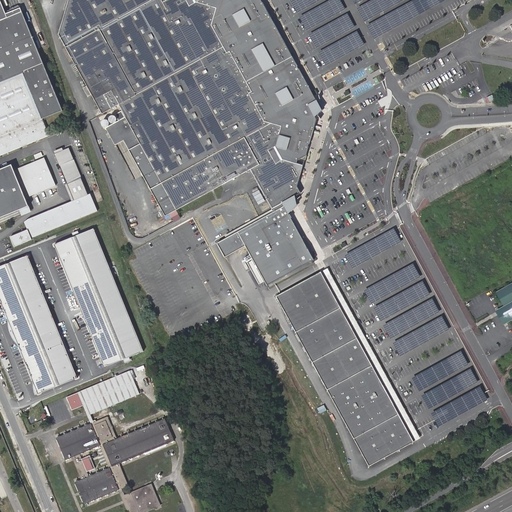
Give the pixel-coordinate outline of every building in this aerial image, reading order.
[(0,0),(0,19),(22,10),(20,7),(6,13),(0,0)] [(68,0),(58,34),(101,114),(118,105),(121,111),(115,114),(118,121),(105,128),(115,146),(124,141),(165,216),(169,214),(173,221),(180,218),(175,210),(250,170),(272,210),(273,212),(284,206),(288,214),(296,205),(295,196),(301,193),(297,186),(316,120),(315,117),(322,110),(261,0),(68,0)] [(0,155),(50,135),(43,118),(63,110),(22,10),(0,19),(0,217),(30,205),(12,164),(0,168),(0,155)] [(108,120),(109,121),(109,122),(110,123),(112,123),(113,123),(114,123),(115,122),(116,121),(116,119),(116,118),(116,117),(115,116),(114,115),(113,115),(111,115),(110,116),(109,116),(108,117),(108,119),(108,120)] [(55,154),(67,184),(81,178),(69,148),(55,154)] [(18,169),(30,196),(56,186),(44,158),(18,169)] [(91,193),(25,220),(23,225),(29,239),(98,210),(91,193)] [(217,243),(224,257),(245,246),(266,285),(313,260),(288,214),(284,206),(273,212),(226,238),(217,243)] [(224,236),(226,238),(273,212),(272,210),(224,236)] [(94,228),(55,244),(105,366),(144,351),(94,228)] [(28,255),(0,265),(0,297),(38,393),(77,377),(28,255)] [(327,268),(321,272),(340,308),(357,338),(372,366),(399,414),(414,442),(421,438),(327,268)] [(340,308),(321,272),(277,296),(297,332),(340,308)] [(511,282),(495,292),(503,306),(499,308),(507,323),(511,321),(511,322),(511,282)] [(340,308),(297,332),(313,361),(357,338),(340,308)] [(499,308),(495,311),(497,314),(503,325),(507,323),(499,308)] [(357,338),(313,361),(328,389),(372,366),(357,338)] [(372,366),(328,389),(354,438),(399,414),(372,366)] [(130,371),(66,397),(71,410),(83,405),(91,424),(56,438),(66,460),(72,457),(81,479),(75,482),(84,504),(118,490),(127,511),(142,511),(161,505),(152,483),(125,495),(122,488),(128,485),(119,463),(174,440),(165,418),(117,438),(108,417),(94,422),(91,414),(140,394),(130,371)] [(399,414),(354,438),(370,466),(414,442),(399,414)]
